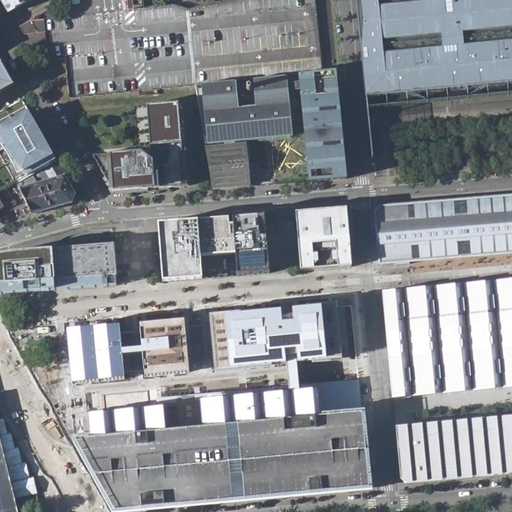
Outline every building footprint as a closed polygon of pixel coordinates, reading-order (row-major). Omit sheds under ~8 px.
[(1,0),(10,15),(34,2),(32,0),(1,0)] [(69,98),(197,85),(235,81),(254,80),(287,76),(298,75),(322,72),(313,0),(230,0),(187,7),(172,3),(129,9),(128,0),(72,0),(69,2),(69,19),(46,21),(48,47),(48,58),(66,57),(69,98)] [(511,0),(356,0),(365,95),(456,86),(511,81),(511,0)] [(21,28),(25,35),(39,35),(32,22),(21,28)] [(0,91),(14,84),(2,62),(0,62),(0,91)] [(322,72),(298,75),(304,134),(304,140),(306,158),(308,180),(346,176),(337,71),(322,72)] [(206,143),(206,144),(269,138),(272,138),(289,136),(293,135),(287,76),(254,80),(257,106),(237,108),(235,81),(197,85),(200,102),(200,107),(203,126),(204,130),(206,143)] [(0,111),(0,187),(2,187),(4,190),(17,182),(30,174),(33,173),(35,172),(36,171),(39,169),(56,159),(23,99),(0,111)] [(184,103),(155,106),(157,145),(187,143),(184,103)] [(157,145),(155,106),(149,106),(153,152),(187,149),(187,146),(187,143),(157,145)] [(254,180),(251,145),(207,149),(213,185),(214,190),(251,187),(251,185),(250,180),(254,180)] [(153,152),(94,156),(114,192),(190,186),(187,149),(153,152)] [(17,183),(21,189),(34,214),(72,204),(77,195),(57,159),(40,169),(41,174),(41,175),(45,182),(41,184),(40,184),(36,178),(33,173),(30,175),(17,183)] [(33,173),(36,178),(41,175),(41,174),(40,169),(37,171),(35,172),(33,173)] [(0,193),(7,207),(11,205),(6,194),(4,190),(2,187),(0,187),(0,193)] [(0,214),(9,209),(7,207),(0,193),(0,214)] [(409,260),(511,251),(511,193),(380,205),(375,211),(379,262),(396,261),(397,263),(409,262),(409,260)] [(301,269),(351,265),(346,207),(296,211),(301,269)] [(201,219),(158,223),(163,281),(200,278),(198,256),(233,253),(235,275),(270,273),(265,214),(233,217),(233,223),(229,224),(229,218),(218,218),(201,219)] [(0,254),(0,285),(116,276),(114,244),(11,252),(0,254)] [(511,281),(493,283),(485,284),(463,286),(454,286),(433,288),(424,289),(403,291),(384,293),(385,298),(388,335),(390,358),(391,362),(394,393),(394,398),(412,396),(434,394),(443,393),(464,391),(473,390),(494,388),(503,388),(511,386),(511,281)] [(281,309),(210,315),(215,372),(286,365),(297,364),(342,360),(337,303),(292,308),(293,316),(287,317),(282,317),(281,309)] [(142,354),(145,378),(189,374),(184,320),(177,321),(139,324),(140,332),(142,348),(142,354)] [(120,326),(67,331),(72,384),(85,383),(124,380),(123,356),(122,350),(121,333),(120,326)] [(297,364),(286,365),(288,385),(299,384),(297,364)] [(88,413),(90,436),(361,411),(357,378),(299,384),(288,385),(156,399),(157,407),(88,413)] [(77,437),(116,511),(373,491),(365,410),(361,411),(90,436),(77,437)] [(405,483),(511,473),(511,415),(395,426),(400,478),(405,483)] [(0,511),(18,511),(16,500),(38,494),(34,477),(30,478),(26,463),(23,464),(19,448),(15,449),(11,433),(8,434),(4,419),(0,419),(0,511)]
